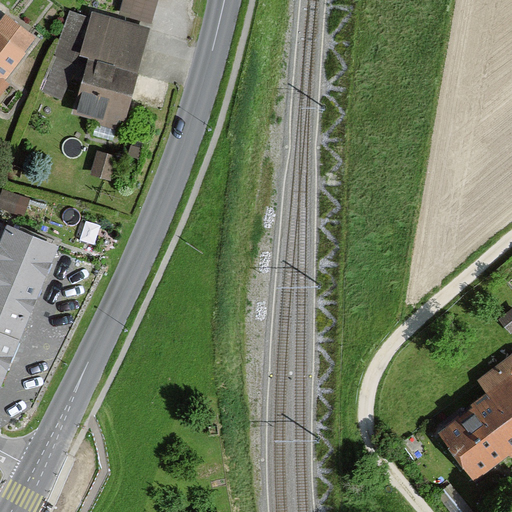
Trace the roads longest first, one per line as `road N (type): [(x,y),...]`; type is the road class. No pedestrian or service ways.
road 1 (motorway): [(0,441),(511,249)]
road 2 (motorway): [(511,71),(0,254)]
road 3 (secondary): [(224,0),(162,200),(38,471)]
road 4 (track): [(511,240),(396,339),(368,389),(372,442),(426,511)]
